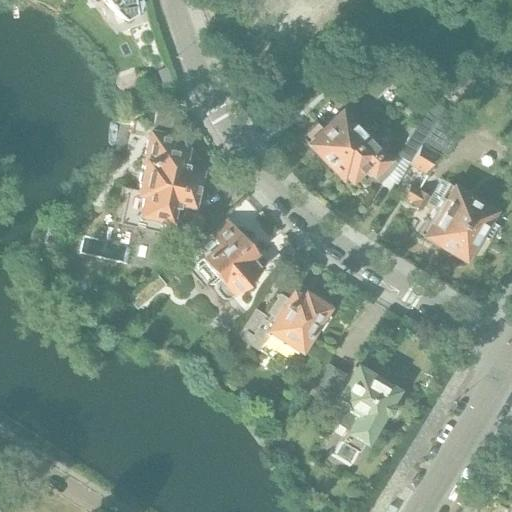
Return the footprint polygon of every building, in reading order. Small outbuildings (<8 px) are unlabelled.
[(102,0),(104,2),(111,11),(120,19),(132,13),(134,10),(136,5),(136,0),(102,0)] [(334,97),(354,82),(343,72),(325,84),(334,97)] [(317,155),(328,166),(363,132),(342,109),(332,119),(317,133),(311,127),(300,137),(317,155)] [(396,155),(409,163),(420,144),(434,121),(423,111),(396,155)] [(363,132),(328,166),(338,177),(345,184),(356,174),(363,181),(369,174),(377,183),(384,176),(392,167),(395,163),(388,155),(387,156),(363,132)] [(189,204),(196,175),(202,171),(186,146),(180,150),(172,148),(174,139),(149,134),(136,192),(126,190),(121,210),(131,212),(129,224),(157,230),(160,218),(166,220),(177,237),(200,222),(189,204)] [(420,144),(409,163),(407,165),(426,176),(439,155),(420,144)] [(421,210),(425,204),(413,197),(417,190),(409,185),(402,197),(410,201),(409,203),(421,210)] [(433,209),(477,235),(492,211),(479,203),(447,185),(433,209)] [(417,190),(413,197),(425,204),(429,197),(417,190)] [(462,260),(477,235),(433,209),(418,234),(462,260)] [(261,269),(250,256),(253,253),(226,221),(196,246),(204,256),(200,259),(218,281),(214,285),(214,290),(220,298),(226,299),(261,269)] [(138,289),(126,299),(135,310),(147,301),(138,289)] [(318,330),(327,317),(320,313),(323,308),(321,307),(319,303),(314,300),(310,300),(302,294),(299,299),(290,293),(285,299),(278,294),(266,313),(269,315),(267,319),(253,310),(239,330),(243,332),(238,339),(256,350),(266,335),(293,354),(311,326),(318,330)] [(392,412),(393,408),(392,404),(390,400),(392,397),(390,396),(393,391),(353,367),(347,378),(324,364),(310,387),(340,406),(331,421),(346,430),(339,442),(356,453),(366,436),(370,434),(373,429),(373,425),(376,420),(377,421),(379,418),(382,418),(386,418),(389,415),(392,412)]
